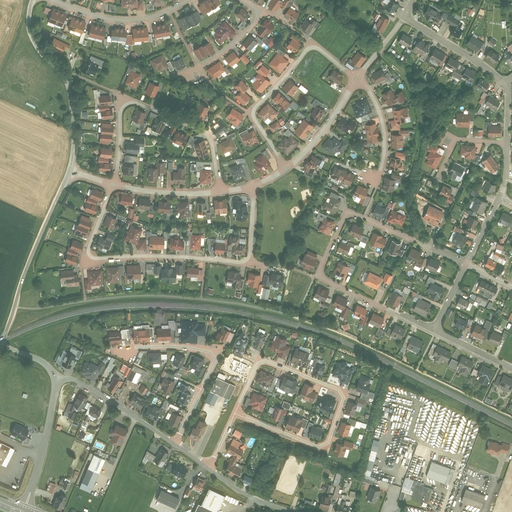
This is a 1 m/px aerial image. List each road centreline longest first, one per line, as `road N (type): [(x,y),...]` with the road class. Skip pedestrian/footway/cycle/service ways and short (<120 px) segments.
road 1 (residential): [(113,185),(91,258),(240,263),(250,253),(253,187)]
road 2 (residential): [(235,413),(317,446),(328,442),(344,392),(266,360),(256,365)]
road 3 (residential): [(113,185),(120,117),(133,103),(207,136),(221,192)]
road 4 (residential): [(358,79),(312,47),(256,106),(255,120),(286,168)]
road 5 (residential): [(68,171),(2,342)]
road 6 (residential): [(32,0),(31,24),(68,94),(68,171)]
road 7 (residential): [(430,248),(349,216),(320,276)]
road 8 (residential): [(49,0),(119,20),(188,0)]
road 9 (residential): [(175,446),(73,379),(57,379)]
road 10 (residential): [(57,379),(23,511)]
road 11 (unclassified): [(320,276),(435,330)]
road 12 (residential): [(201,390),(215,359),(207,349),(127,351)]
road 13 (residential): [(405,16),(508,81)]
